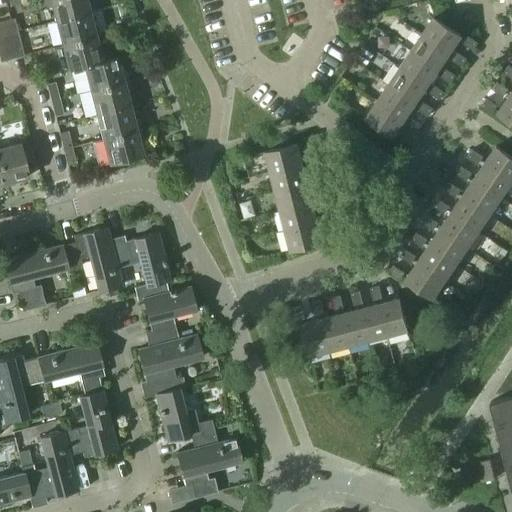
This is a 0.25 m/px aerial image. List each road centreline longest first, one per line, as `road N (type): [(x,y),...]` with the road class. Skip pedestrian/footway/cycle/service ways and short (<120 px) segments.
road 1 (residential): [(0,331),(109,303),(148,470),(113,501),(74,511)]
road 2 (residential): [(221,301),(389,243),(415,195)]
road 3 (residential): [(62,201),(134,188),(159,195),(221,301)]
road 4 (residential): [(415,195),(496,46),(483,0)]
road 5 (residential): [(221,301),(295,487)]
road 6 (residential): [(415,195),(287,94)]
road 7 (residential): [(62,201),(35,93),(0,76)]
road 8 (unclassified): [(421,511),(336,482),(295,487)]
